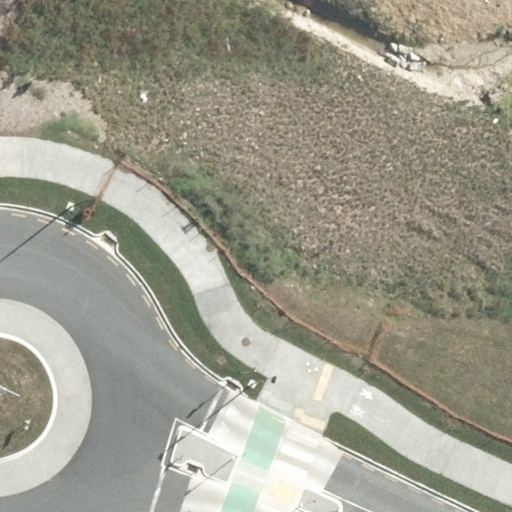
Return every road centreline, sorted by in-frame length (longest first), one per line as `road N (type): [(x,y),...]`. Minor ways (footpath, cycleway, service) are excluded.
road 1 (residential): [(133,351),(214,407),(377,487),(407,511)]
road 2 (tertiary): [(165,98),(111,307)]
road 3 (tertiary): [(0,231),(165,98)]
road 4 (tertiary): [(133,351),(140,400),(130,449),(105,491)]
road 5 (residential): [(238,511),(169,490),(105,491)]
road 6 (tertiary): [(0,247),(31,251),(75,272),(111,307)]
